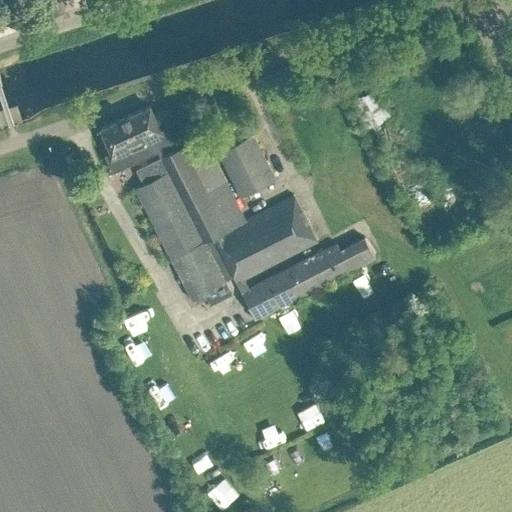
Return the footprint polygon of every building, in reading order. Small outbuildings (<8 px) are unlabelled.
[(367,126),(389,115),(376,87),(353,98),(367,126)] [(149,104),(100,127),(112,150),(105,153),(113,170),(158,149),(161,155),(136,168),(143,183),(135,186),(163,241),(192,298),(205,291),(211,302),(231,292),(226,281),(225,279),(235,274),(237,278),(245,275),(312,241),(316,239),(294,193),(245,217),(205,138),(183,149),(180,144),(177,146),(166,125),(161,128),(149,104)] [(202,130),(195,116),(181,124),(187,137),(202,130)] [(240,195),(275,177),(253,132),(218,150),(240,195)] [(245,275),(237,278),(258,318),(375,257),(364,235),(339,247),(337,243),(251,286),(245,275)]
